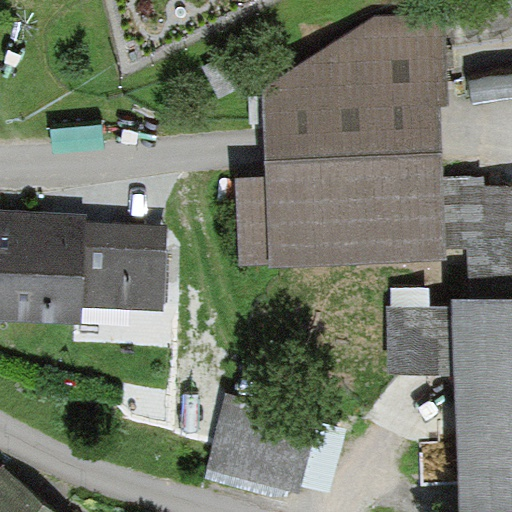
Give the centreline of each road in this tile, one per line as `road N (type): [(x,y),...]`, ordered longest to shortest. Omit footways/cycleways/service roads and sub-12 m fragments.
road 1 (residential): [(216,511),(92,475),(0,425)]
road 2 (residential): [(0,166),(228,152)]
